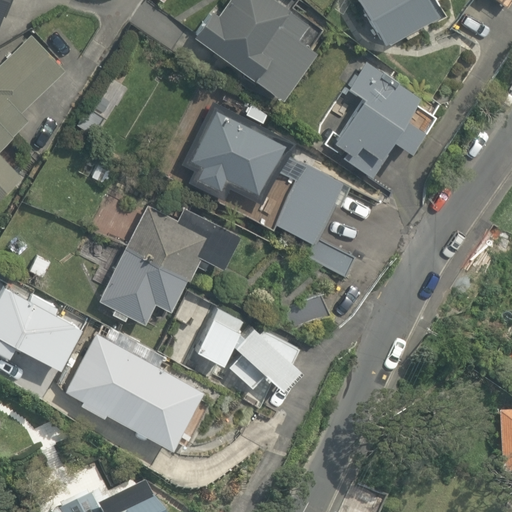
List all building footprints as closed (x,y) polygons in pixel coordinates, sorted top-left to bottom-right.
[(0,0),(0,18),(3,20),(10,0),(0,0)] [(214,15),(198,39),(288,101),(322,52),(302,38),(312,24),(277,0),(237,0),(223,21),(214,15)] [(360,0),(392,52),(449,18),(438,0),(360,0)] [(0,203),(29,177),(6,153),(45,116),(33,103),(69,69),(30,29),(0,57),(0,203)] [(368,106),(339,142),(361,160),(370,150),(389,165),(404,146),(416,156),(442,124),(366,63),(346,89),(368,106)] [(291,147),(217,109),(186,168),(195,173),(190,183),(221,199),(227,187),(262,204),(291,147)] [(352,186),(307,166),(281,224),(326,244),(352,186)] [(178,220),(147,206),(103,299),(115,305),(111,312),(129,321),(131,316),(147,323),(156,304),(173,312),(198,258),(225,270),(243,232),(185,205),(178,220)] [(283,303),(290,327),(326,316),(320,293),(283,303)] [(209,311),(185,299),(175,319),(185,325),(169,356),(182,363),(209,311)] [(241,334),(214,319),(196,352),(223,367),(241,334)] [(295,362),(304,351),(268,325),(262,334),(255,329),(226,369),(256,390),(268,374),(293,392),(308,371),(295,362)] [(204,388),(96,326),(60,390),(128,429),(133,419),(173,442),(204,388)] [(6,335),(0,343),(0,375),(33,396),(53,365),(6,335)] [(511,413),(500,414),(502,480),(511,479),(511,413)] [(166,511),(155,488),(106,511),(166,511)]
